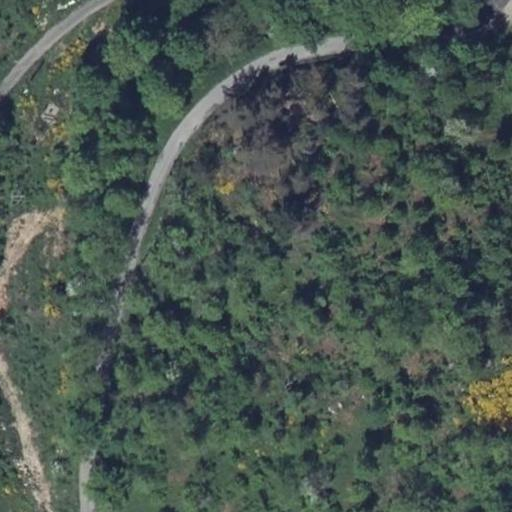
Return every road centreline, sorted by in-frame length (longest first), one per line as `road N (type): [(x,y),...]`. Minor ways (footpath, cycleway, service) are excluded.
road 1 (unclassified): [(90,511),(91,450),(124,287),(178,138),(243,75),(280,58),(447,30),(495,0)]
road 2 (unclassified): [(104,0),(43,45),(0,92)]
